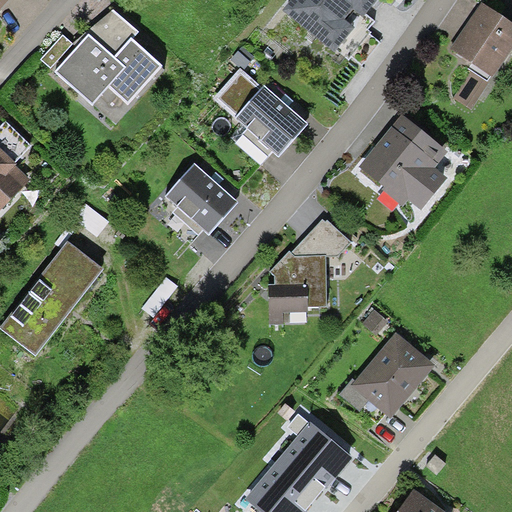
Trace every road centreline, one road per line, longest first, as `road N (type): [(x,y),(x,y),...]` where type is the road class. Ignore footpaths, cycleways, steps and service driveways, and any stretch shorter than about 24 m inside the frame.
road 1 (residential): [(442,0),(280,208),(22,511)]
road 2 (residential): [(511,340),(362,511)]
